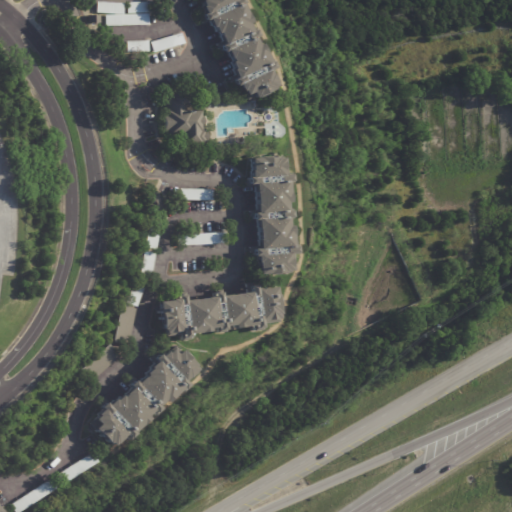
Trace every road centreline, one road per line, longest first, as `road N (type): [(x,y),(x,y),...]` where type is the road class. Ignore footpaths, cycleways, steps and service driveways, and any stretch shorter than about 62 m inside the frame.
road 1 (tertiary): [(0,398),(58,340),(80,298),(99,192),(88,129),(61,72),(0,3)]
road 2 (tertiary): [(0,30),(46,93),(74,191),(59,284),(22,349),(0,370)]
road 3 (secondary): [(511,341),(218,511)]
road 4 (motorway): [(511,401),(260,511)]
road 5 (motorway): [(511,417),(365,511)]
